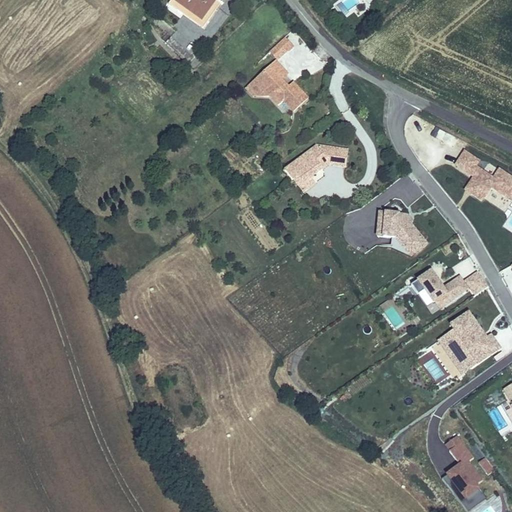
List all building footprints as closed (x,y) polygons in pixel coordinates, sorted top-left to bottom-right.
[(174,0),(170,0),(168,4),(198,23),(201,18),(174,0)] [(198,23),(204,27),(220,2),(217,0),(174,0),(201,18),(198,23)] [(270,51),(279,61),(295,45),(286,35),(270,51)] [(296,85),(290,91),(282,83),(276,77),(284,69),(277,63),(252,85),(264,98),(272,97),(282,108),(287,104),(295,113),(310,100),(296,85)] [(284,69),(276,77),(282,83),(290,76),(284,69)] [(264,98),(252,85),(246,91),(254,99),(264,98)] [(346,170),(348,149),(316,145),(283,170),(304,195),(317,186),(312,180),(329,168),(346,170)] [(464,153),(454,168),(470,176),(462,190),(482,203),(491,190),(511,202),(511,178),(498,170),(492,177),(478,168),(482,163),(464,153)] [(409,215),(378,212),(375,238),(391,240),(390,248),(412,258),(430,245),(408,220),(409,215)] [(443,288),(431,271),(416,281),(433,306),(436,304),(440,311),(469,292),(470,290),(464,281),(461,276),(443,288)] [(474,298),(487,288),(476,273),(464,281),(470,290),(469,292),(474,298)] [(394,307),(388,300),(380,306),(385,312),(394,307)] [(436,341),(461,377),(502,349),(491,334),(487,338),(469,312),(449,326),(452,330),(436,341)] [(511,384),(501,392),(511,408),(511,384)] [(444,476),(465,502),(481,491),(462,466),(474,458),(457,437),(445,447),(459,465),(444,476)] [(487,458),(479,461),(485,476),(493,472),(487,458)] [(477,484),(487,477),(477,463),(467,470),(477,484)]
